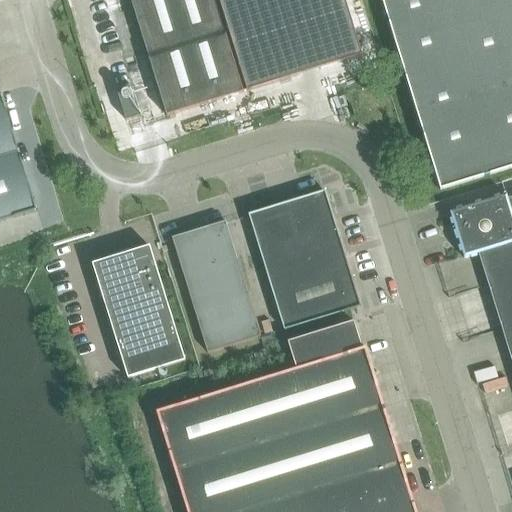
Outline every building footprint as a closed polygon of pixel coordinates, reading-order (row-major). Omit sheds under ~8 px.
[(130,0),(167,116),(243,92),(362,56),(344,0),(130,0)] [(511,0),(381,0),(440,190),(511,168),(511,0)] [(131,85),(116,90),(126,120),(140,116),(131,85)] [(0,93),(0,221),(37,210),(1,94),(0,93)] [(325,191),(249,215),(284,331),(361,308),(325,191)] [(511,197),(507,199),(506,195),(449,213),(464,258),(511,243),(511,197)] [(226,222),(172,239),(208,353),(261,337),(226,222)] [(93,264),(99,285),(128,379),(185,361),(150,247),(93,264)] [(415,511),(392,435),(366,349),(363,350),(354,322),(288,343),(296,370),(157,413),(187,511),(415,511)] [(415,495),(425,496),(425,472),(416,472),(415,495)]
